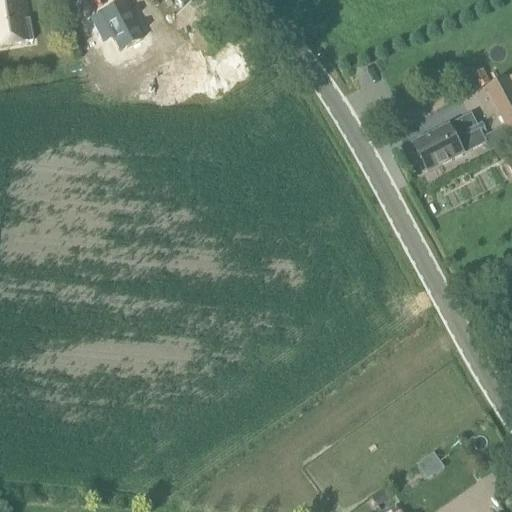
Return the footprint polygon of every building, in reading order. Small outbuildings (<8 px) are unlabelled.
[(0,0),(0,47),(31,41),(23,0),(0,0)] [(70,0),(83,25),(96,17),(113,47),(160,22),(146,0),(70,0)] [(511,77),(509,79),(508,78),(492,87),(485,72),(474,76),(481,90),(485,89),(511,139),(511,77)] [(428,176),(464,158),(464,157),(487,146),(472,116),(449,128),(413,146),(428,176)] [(480,452),(490,465),(501,458),(491,444),(480,452)]
